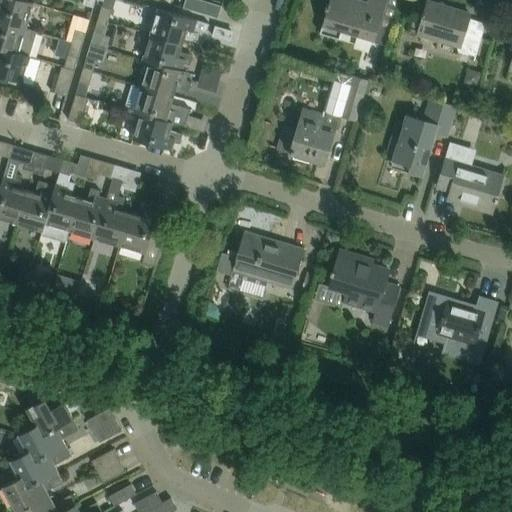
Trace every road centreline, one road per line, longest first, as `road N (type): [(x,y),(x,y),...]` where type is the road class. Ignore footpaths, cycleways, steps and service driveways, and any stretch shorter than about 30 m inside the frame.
road 1 (residential): [(253,511),(177,482),(130,411),(205,171)]
road 2 (residential): [(205,171),(482,255),(511,255)]
road 3 (residential): [(205,171),(0,119)]
road 4 (residential): [(205,171),(259,0)]
